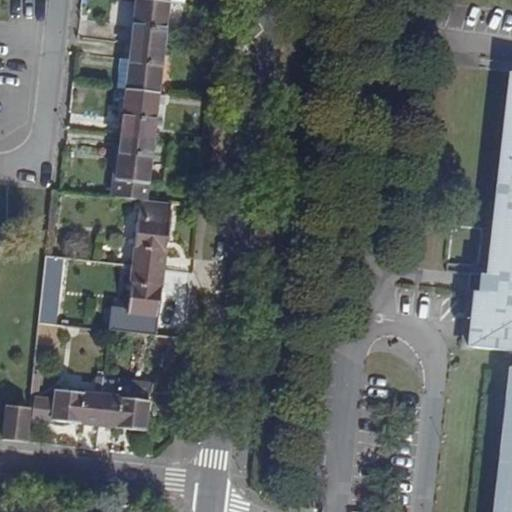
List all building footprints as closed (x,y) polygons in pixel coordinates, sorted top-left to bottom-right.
[(118,182),(147,184),(167,2),(183,4),(183,0),(136,0),(131,60),(120,60),(117,90),(127,91),(118,182)] [(511,511),(511,73),(490,275),(483,274),(481,292),(476,291),(470,346),(511,350),(511,367),(495,511),(511,511)] [(146,195),(147,184),(118,182),(117,192),(146,195)] [(137,223),(167,226),(169,207),(139,204),(137,223)] [(158,316),(167,226),(137,223),(128,313),(158,316)] [(44,256),(41,321),(59,322),(62,256),(44,256)] [(147,402),(120,400),(103,398),(105,381),(104,381),(98,380),(96,397),(57,393),(55,404),(33,402),(32,421),(54,423),(144,433),(147,402)] [(103,398),(120,400),(122,383),(105,381),(103,398)] [(122,383),(120,400),(147,402),(149,387),(122,383)] [(7,408),(3,441),(25,444),(28,411),(7,408)]
